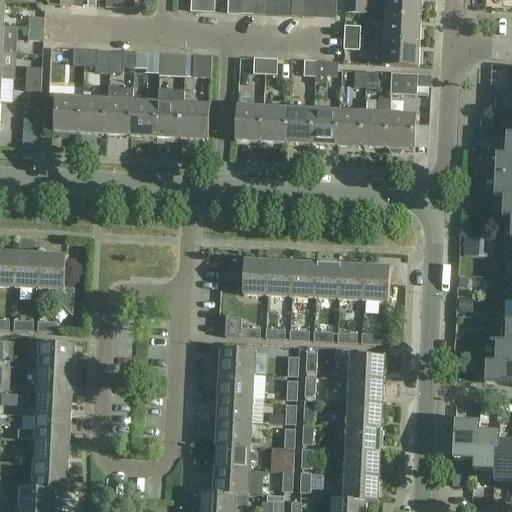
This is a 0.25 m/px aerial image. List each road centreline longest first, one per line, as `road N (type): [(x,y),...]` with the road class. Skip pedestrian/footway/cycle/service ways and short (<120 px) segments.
road 1 (residential): [(181,294),(127,292),(108,310),(101,447),(118,470),(167,466),(179,339)]
road 2 (tertiary): [(426,209),(400,195),(186,187)]
road 3 (tertiary): [(186,187),(0,177)]
road 4 (tertiary): [(426,391),(433,239),(426,209)]
road 5 (residential): [(453,51),(446,161),(426,209)]
road 6 (tertiary): [(421,511),(426,391)]
